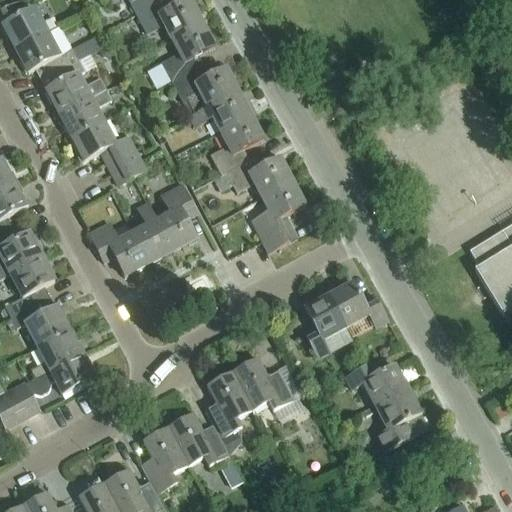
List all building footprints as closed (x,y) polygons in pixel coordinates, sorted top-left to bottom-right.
[(125,0),(135,18),(158,6),(154,0),(125,0)] [(171,43),(202,27),(190,3),(163,17),(158,6),(135,18),(147,39),(164,30),(171,43)] [(0,30),(2,30),(15,54),(48,36),(60,30),(54,20),(42,27),(34,13),(26,17),(21,6),(0,17),(0,30)] [(202,27),(171,43),(179,57),(161,66),(171,87),(194,75),(188,64),(214,50),(202,27)] [(73,53),(61,60),(48,36),(15,54),(27,77),(35,73),(41,84),(50,79),(78,64),(73,53)] [(90,72),(101,66),(95,56),(108,49),(101,37),(78,50),(90,72)] [(108,49),(99,54),(102,59),(108,61),(113,58),(108,49)] [(98,83),(85,90),(78,78),(84,75),(78,64),(50,79),(56,90),(45,95),(58,119),(104,94),(98,83)] [(238,96),(226,72),(200,85),(194,75),(171,87),(182,107),(187,104),(194,118),(207,111),(238,96)] [(70,142),(103,125),(95,111),(109,103),(104,94),(58,119),(70,142)] [(207,111),(194,118),(189,121),(195,131),(212,122),(219,136),(251,120),(238,96),(207,111)] [(155,121),(148,108),(141,111),(148,124),(155,121)] [(220,180),(243,168),(237,157),(263,144),(251,120),(219,136),(227,150),(209,159),(220,180)] [(105,167),(134,152),(128,141),(115,148),(103,125),(70,142),(83,166),(99,157),(105,167)] [(111,178),(139,163),(134,152),(105,167),(111,178)] [(243,168),(220,180),(213,183),(220,197),(233,190),(237,197),(255,188),(262,202),(292,186),(279,162),(253,175),(248,165),(243,168)] [(0,193),(13,186),(0,163),(0,193)] [(117,189),(145,174),(139,163),(111,178),(117,189)] [(13,186),(0,193),(0,237),(11,232),(6,222),(26,211),(13,186)] [(278,224),(305,210),(292,186),(262,202),(269,216),(252,225),(269,258),(290,247),(278,224)] [(170,217),(156,224),(172,255),(196,243),(182,217),(192,212),(180,189),(161,200),(170,217)] [(172,255),(156,224),(147,207),(137,212),(146,230),(131,238),(147,269),(172,255)] [(124,281),(147,269),(131,238),(117,245),(108,228),(87,239),(99,260),(110,254),(124,281)] [(511,229),(470,255),(480,271),(475,274),(503,320),(511,314),(511,229)] [(11,232),(0,237),(0,263),(8,278),(41,261),(28,236),(17,242),(11,232)] [(43,290),(53,284),(41,261),(8,278),(20,301),(3,310),(9,321),(37,307),(49,300),(43,290)] [(329,299),(346,332),(369,319),(376,332),(387,326),(372,298),(362,304),(353,286),(329,299)] [(329,357),(352,344),(346,332),(329,299),(304,313),(313,329),(303,335),(318,362),(329,357)] [(68,334),(56,311),(55,311),(49,300),(37,307),(9,321),(15,333),(23,328),(35,351),(68,334)] [(68,334),(35,351),(43,366),(29,373),(33,382),(81,357),(68,334)] [(53,383),(61,399),(93,381),(81,357),(33,382),(25,387),(31,399),(33,398),(39,399),(46,395),(48,390),(49,385),(53,383)] [(257,362),(230,376),(251,415),(268,406),(273,414),(294,403),(278,373),(266,379),(257,362)] [(363,388),(375,411),(409,394),(395,369),(379,378),(374,367),(345,383),(351,394),(363,388)] [(205,412),(214,429),(221,442),(240,432),(236,423),(251,415),(230,376),(205,389),(215,407),(205,412)] [(23,387),(11,393),(26,421),(38,415),(23,387)] [(15,427),(26,421),(11,393),(0,399),(15,427)] [(421,417),(409,394),(375,411),(388,434),(376,440),(384,455),(413,440),(405,425),(421,417)] [(0,425),(4,433),(15,427),(0,399),(0,425)] [(192,417),(166,431),(187,471),(203,463),(207,471),(230,459),(221,442),(214,429),(202,435),(192,417)] [(140,468),(149,485),(157,498),(176,488),(172,479),(187,471),(166,431),(140,445),(150,463),(140,468)] [(164,511),(157,498),(149,485),(137,491),(128,474),(101,487),(115,511),(164,511)] [(82,511),(115,511),(101,487),(76,501),(82,511)] [(53,511),(45,496),(19,510),(20,511),(69,511),(67,507),(58,511),(53,511)]
